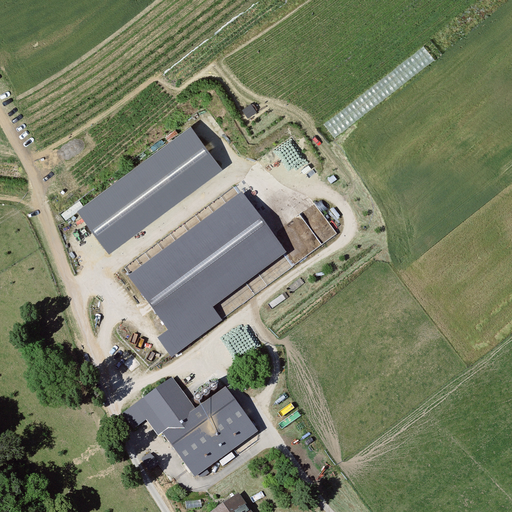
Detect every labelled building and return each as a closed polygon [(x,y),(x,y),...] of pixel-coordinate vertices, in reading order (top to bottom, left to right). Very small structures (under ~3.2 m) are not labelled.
[(220,165),(191,127),(80,211),(108,249),(220,165)] [(285,251),(242,196),(132,280),(171,332),(160,340),(173,356),(221,320),(211,307),(285,251)] [(186,370),(172,380),(182,393),(195,383),(186,370)] [(255,430),(225,389),(195,411),(182,393),(172,380),(125,415),(135,428),(153,414),(197,473),(255,430)] [(213,394),(215,394),(217,394),(218,392),(218,390),(218,388),(216,386),(214,386),(212,387),(210,389),(210,391),(211,393),(213,394)] [(205,400),(207,400),(209,399),(210,397),(210,395),(210,393),(208,392),(206,392),(204,393),(202,394),(202,396),(203,398),(205,400)] [(197,406),(200,406),(202,405),(203,404),(203,401),(202,399),(201,398),(198,398),(196,399),(195,400),(195,403),(196,405),(197,406)] [(250,511),(239,495),(213,511),(250,511)]
